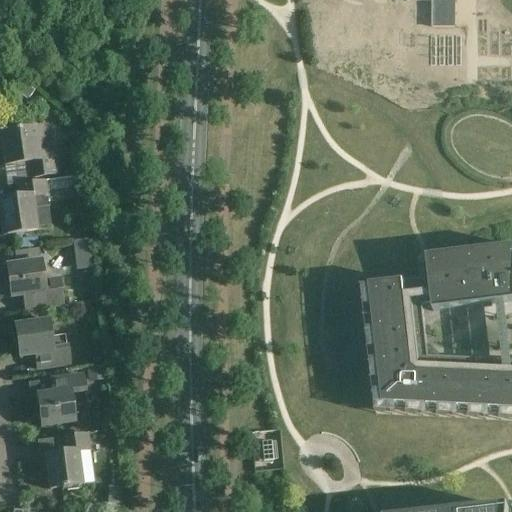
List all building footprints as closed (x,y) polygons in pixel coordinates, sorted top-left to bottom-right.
[(23,87),(15,98),(26,106),(34,95),(23,87)] [(44,143),(42,129),(35,130),(0,135),(0,137),(4,167),(27,163),(29,180),(58,176),(54,153),(49,154),(48,142),(44,143)] [(84,203),(80,177),(45,182),(17,186),(19,199),(0,202),(0,219),(3,237),(36,232),(33,210),(48,208),(84,203)] [(78,268),(94,268),(93,240),(77,240),(78,268)] [(511,249),(427,259),(430,281),(420,282),(420,281),(369,286),(383,406),(511,412),(511,249)] [(14,266),(6,267),(11,299),(21,298),(23,313),(31,312),(31,313),(63,308),(59,281),(43,284),(40,262),(39,263),(17,266),(14,266)] [(15,328),(11,329),(13,344),(17,343),(19,359),(35,356),(37,370),(69,366),(65,336),(51,339),(48,322),(15,327),(15,328)] [(87,405),(83,376),(51,381),(53,394),(37,396),(42,428),(75,424),(72,408),(87,405)] [(89,452),(86,434),(58,438),(36,442),(39,456),(46,455),(46,457),(50,490),(82,486),(78,453),(89,452)]
